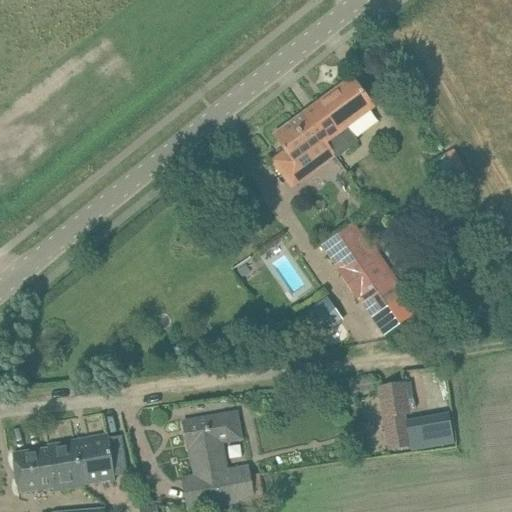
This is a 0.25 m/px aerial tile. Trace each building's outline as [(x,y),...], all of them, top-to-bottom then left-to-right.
[(318,103),(315,105),(338,135),(326,144),(334,156),(335,156),(336,158),(357,143),(347,129),(374,109),(351,78),(318,103)] [(285,152),(272,162),(286,181),(298,172),(304,179),(335,156),(334,156),(326,144),(338,135),(315,105),(273,136),(285,152)] [(427,167),(443,194),(462,183),(445,156),(427,167)] [(352,225),(320,246),(357,302),(359,300),(370,318),(400,297),(394,289),(352,225)] [(325,297),(295,316),(304,330),(321,319),(329,332),(343,323),(325,297)] [(377,390),(387,452),(410,447),(406,422),(405,417),(412,415),(411,411),(415,410),(410,383),(377,390)] [(342,387),(329,389),(331,399),(343,397),(342,387)] [(255,511),(254,500),(248,467),(226,471),(224,460),(217,461),(214,444),(241,439),(236,412),(183,422),(188,449),(189,448),(195,477),(182,479),(187,511),(191,511),(235,504),(235,511),(255,511)] [(115,482),(107,436),(47,446),(48,449),(12,455),(18,494),(53,489),(53,492),(115,482)]
